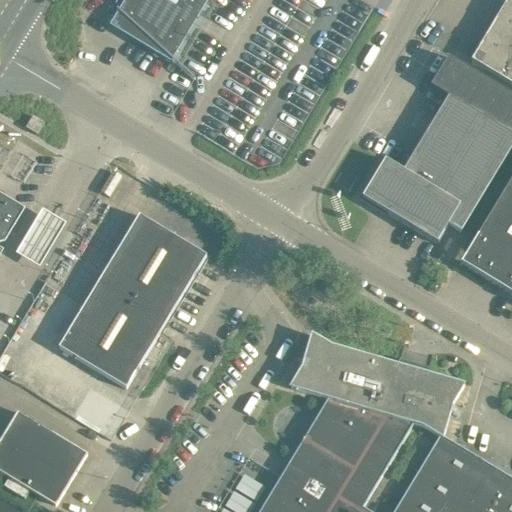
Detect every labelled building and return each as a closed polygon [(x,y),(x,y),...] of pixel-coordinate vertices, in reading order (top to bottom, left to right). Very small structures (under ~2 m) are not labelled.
[(128,0),(114,25),(116,27),(127,33),(140,41),(144,35),(173,61),(174,59),(172,58),(187,33),(206,0),(128,0)] [(511,0),(508,0),(502,12),(511,18),(511,0)] [(511,18),(502,12),(487,36),(511,51),(511,18)] [(511,51),(487,36),(472,61),(507,81),(511,72),(511,51)] [(386,160),(362,198),(438,244),(450,225),(462,233),(511,149),(511,94),(449,57),(431,86),(449,97),(405,171),(386,160)] [(44,122),(34,116),(27,127),(38,134),(45,123),(44,122)] [(0,241),(4,240),(5,241),(24,209),(34,192),(0,171),(0,241)] [(511,294),(511,181),(470,251),(462,264),(511,294)] [(49,211),(43,207),(18,251),(24,254),(37,262),(41,265),(67,220),(63,218),(49,211)] [(140,216),(60,349),(127,389),(162,332),(207,257),(140,216)] [(296,380),(291,389),(329,400),(313,425),(273,492),(261,511),(511,511),(511,478),(444,438),(454,406),(466,385),(333,347),(313,335),(303,369),(296,380)] [(19,413),(0,443),(0,472),(56,506),(88,454),(19,413)]
